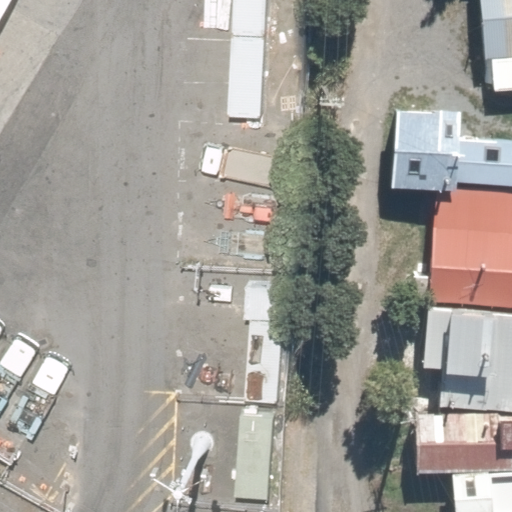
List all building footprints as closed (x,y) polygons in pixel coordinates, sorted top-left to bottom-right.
[(511,0),(470,0),(483,93),(511,89),(511,0)] [(464,109),(389,108),(393,178),(433,179),(511,180),(511,139),(470,137),(464,109)] [(511,185),(433,179),(426,302),(511,308),(511,185)] [(511,308),(426,302),(410,414),(511,419),(511,418),(511,308)] [(511,418),(511,419),(410,414),(406,464),(445,464),(511,464),(511,418)] [(511,511),(511,464),(445,464),(451,511),(511,511)]
